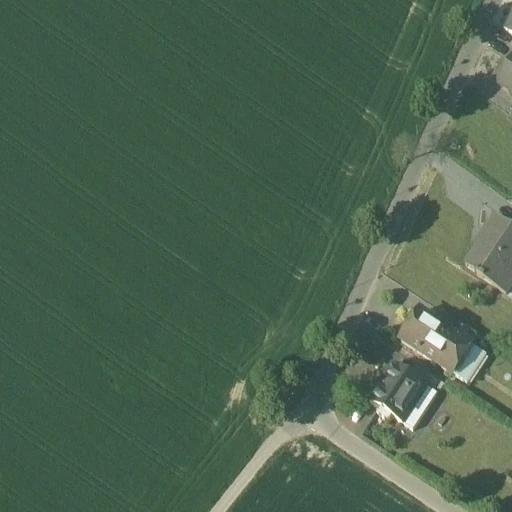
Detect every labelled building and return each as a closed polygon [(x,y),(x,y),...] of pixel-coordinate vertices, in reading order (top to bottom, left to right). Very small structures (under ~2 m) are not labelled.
[(511,74),(501,91),(511,97),(511,74)] [(511,234),(495,224),(484,241),(487,242),(466,274),(478,281),(477,282),(500,297),(511,277),(511,234)] [(443,333),(421,319),(402,349),(453,383),(472,353),(464,348),(443,333)] [(471,338),(449,323),(443,333),(464,348),(471,338)] [(394,373),(371,410),(381,416),(377,421),(390,429),(393,424),(403,431),(427,394),(394,373)]
